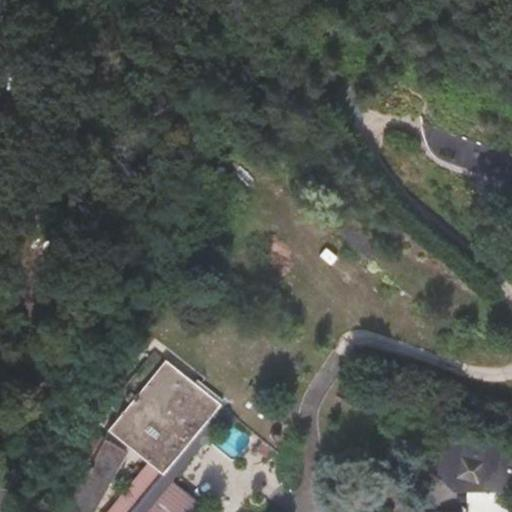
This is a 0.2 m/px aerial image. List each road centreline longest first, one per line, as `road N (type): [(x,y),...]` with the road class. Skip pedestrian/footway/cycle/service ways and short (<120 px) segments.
road 1 (unclassified): [(312,511),(309,426),(319,384),(339,351),(364,340),(483,375),(511,375)]
road 2 (unclassified): [(511,297),(383,169),(374,132),(411,130)]
